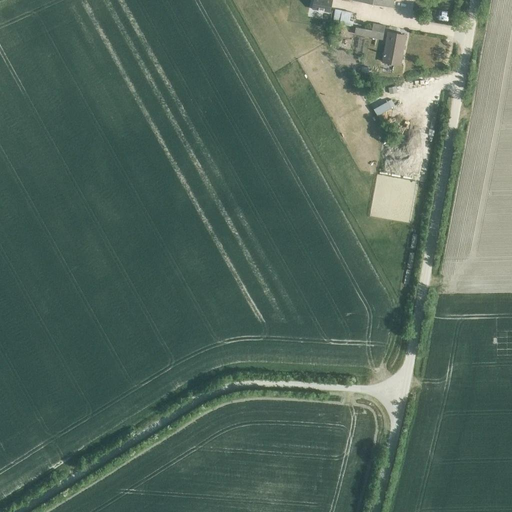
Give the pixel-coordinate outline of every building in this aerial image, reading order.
[(313,0),(312,8),(329,11),(330,0),(313,0)] [(339,21),(352,23),(352,18),(349,18),(350,9),(334,7),(332,22),(339,23),(339,21)] [(355,24),(353,32),(382,37),(384,23),(372,21),(371,27),(355,24)] [(400,65),(406,35),(388,32),(383,61),(400,65)] [(391,99),(374,109),(377,115),(395,106),(391,99)]
